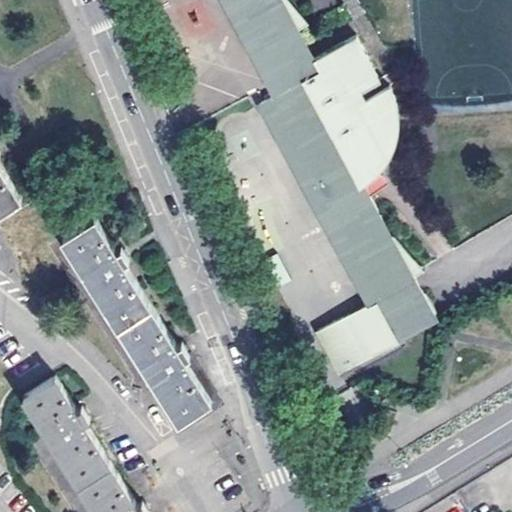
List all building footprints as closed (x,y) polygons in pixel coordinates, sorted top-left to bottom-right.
[(282,0),(231,0),(280,90),(265,98),(374,298),(318,329),(340,371),(438,319),(367,187),(370,186),(375,181),(379,178),(382,175),(387,169),(394,157),(396,152),(398,148),(400,142),(401,132),(402,125),(402,120),(401,113),(400,106),(398,101),(397,97),(395,93),(391,86),(371,98),(367,92),(384,82),(357,38),(316,60),(282,0)] [(272,250),(319,224),(254,105),(207,131),(272,250)] [(0,210),(23,196),(0,159),(0,152),(1,152),(0,151),(0,210)] [(199,413),(221,399),(182,341),(177,344),(125,263),(129,260),(120,246),(116,249),(95,216),(64,237),(85,270),(84,271),(88,277),(92,284),(94,283),(147,365),(144,366),(148,372),(155,384),(153,385),(180,426),(199,413)] [(151,511),(144,501),(138,505),(85,423),(92,419),(83,406),(77,410),(56,376),(21,397),(44,432),(42,433),(47,439),(51,446),(52,445),(95,511),(151,511)]
